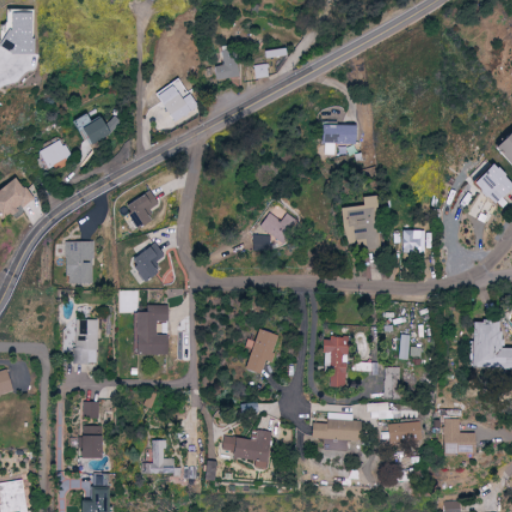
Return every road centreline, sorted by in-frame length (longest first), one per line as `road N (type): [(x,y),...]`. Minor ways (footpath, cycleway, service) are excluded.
road 1 (residential): [(0,306),(49,220),(444,0)]
road 2 (residential): [(197,137),(184,231),(189,261),(203,277),(422,287),(511,275)]
